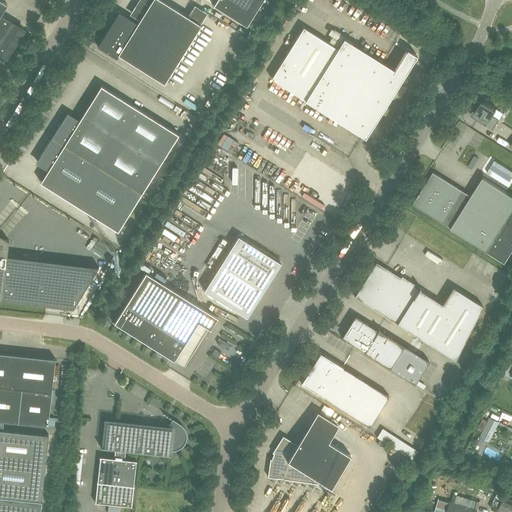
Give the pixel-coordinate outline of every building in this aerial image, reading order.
[(0,0),(0,54),(2,56),(21,26),(2,15),(9,5),(0,0)] [(96,45),(113,55),(115,52),(163,83),(201,24),(198,22),(186,15),(162,0),(150,0),(137,22),(127,16),(126,18),(119,13),(115,20),(113,19),(96,45)] [(246,26),(261,0),(215,0),(212,5),(213,5),(246,26)] [(294,0),(291,8),(298,11),(302,0),(294,0)] [(192,5),(186,15),(198,22),(201,16),(203,12),(192,5)] [(371,108),(377,98),(386,103),(392,94),(397,85),(398,82),(398,78),(396,74),(393,71),(391,70),(351,45),(353,43),(344,37),(337,48),(303,26),(270,77),(331,115),(336,107),(361,123),(368,112),(369,113),(368,114),(369,113),(370,112),(371,111),(372,109),(373,107),(372,107),(372,109),(371,108)] [(330,27),(325,37),(333,41),(338,31),(330,27)] [(404,49),(391,70),(393,71),(396,74),(398,78),(413,55),(404,49)] [(51,137),(140,193),(178,133),(100,84),(99,86),(100,87),(79,119),(67,111),(60,121),(61,121),(57,127),(51,137)] [(191,110),(198,101),(188,94),(181,103),(191,110)] [(477,120),(492,130),(499,119),(492,115),(496,108),(482,99),(474,111),(480,115),(477,120)] [(461,131),(463,123),(456,121),(454,129),(461,131)] [(140,193),(51,137),(39,155),(37,158),(37,160),(37,162),(39,164),(41,165),(41,166),(48,170),(41,180),(41,179),(39,181),(117,230),(140,193)] [(436,175),(430,185),(426,183),(413,204),(488,251),(511,213),(511,194),(483,176),(479,183),(470,197),(436,175)] [(0,298),(72,307),(98,266),(6,255),(8,240),(0,235),(0,298)] [(204,290),(247,317),(282,262),(238,235),(204,290)] [(401,278),(376,262),(370,270),(354,296),(455,360),(482,305),(452,286),(441,303),(418,289),(420,287),(419,286),(416,290),(410,286),(411,284),(406,281),(405,283),(400,280),(401,278),(401,277),(401,278)] [(111,321),(168,357),(169,356),(173,359),(176,355),(180,348),(181,348),(181,347),(197,321),(210,328),(209,327),(216,317),(217,317),(145,271),(113,321),(112,320),(111,321)] [(501,271),(496,281),(499,283),(504,273),(501,271)] [(364,352),(389,367),(414,383),(428,361),(378,329),(379,328),(378,328),(378,329),(355,315),(341,337),(364,351),(363,352),(363,353),(364,352)] [(0,352),(0,385),(51,391),(55,358),(0,352)] [(309,372),(300,383),(369,426),(388,395),(324,355),(315,365),(317,366),(315,370),(313,370),(311,374),(309,372)] [(0,385),(0,419),(47,425),(51,391),(0,385)] [(438,405),(440,401),(430,397),(428,401),(438,405)] [(324,404),(320,410),(330,416),(333,410),(324,404)] [(490,417),(480,437),(489,442),(499,421),(490,417)] [(103,446),(100,446),(115,448),(114,458),(99,456),(96,482),(134,486),(136,460),(124,459),(125,449),(170,454),(170,453),(168,453),(169,450),(173,450),(176,450),(179,448),(182,446),(184,443),(186,440),(186,437),(186,434),(186,431),(185,428),(183,426),(181,424),(179,423),(173,419),(172,418),(171,419),(172,419),(167,427),(103,420),(103,421),(106,421),(103,446)] [(414,430),(425,434),(429,423),(418,418),(414,430)] [(380,425),(374,434),(409,457),(415,447),(380,425)] [(272,452),(273,452),(271,458),(270,458),(267,476),(317,483),(319,479),(330,486),(350,454),(307,427),(296,444),(283,435),(272,452)] [(0,485),(42,491),(48,434),(0,428),(0,485)] [(404,455),(401,459),(411,465),(414,461),(404,455)] [(0,511),(39,511),(41,501),(42,491),(0,485),(0,511)] [(511,511),(511,500),(497,493),(490,508),(498,511),(499,509),(507,511),(511,511)] [(433,507),(441,509),(444,500),(436,497),(433,507)] [(446,511),(476,511),(477,509),(476,508),(451,501),(450,500),(446,511)]
